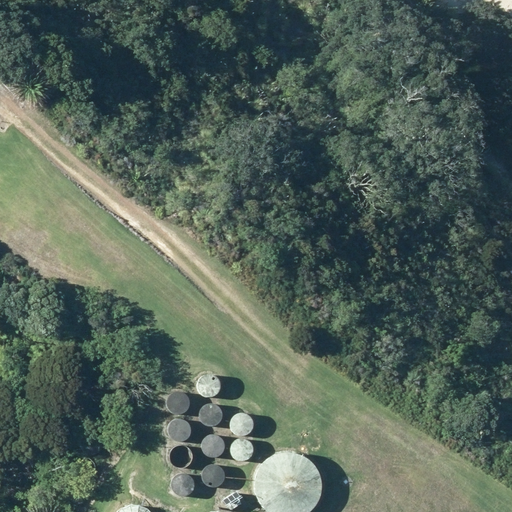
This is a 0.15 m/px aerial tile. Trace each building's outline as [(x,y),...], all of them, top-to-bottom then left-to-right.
[(215,385),(218,388),(221,390),(225,391),(229,390),(232,388),(234,385),(236,382),(236,378),(235,375),(233,371),(230,369),(227,368),(223,368),(219,369),(216,371),(214,375),(213,378),(214,382),(215,385)] [(183,404),(186,407),(189,409),(193,409),(197,409),(200,407),(202,404),(204,401),(204,397),(203,393),(201,390),(198,388),(195,387),(191,387),(187,388),(184,390),(182,393),(181,397),(182,401),(183,404)] [(217,417),(219,419),(222,421),(226,422),(230,421),(233,419),(236,417),(237,413),(238,409),(237,406),(235,403),(232,400),(228,399),(224,399),(221,400),(218,403),(216,406),(215,409),(215,413),(217,417)] [(247,426),(250,429),(253,430),(257,431),(261,430),(264,428),(266,426),(268,422),(268,419),(267,415),(265,412),(262,409),(259,408),(255,408),(251,409),(248,412),(246,415),(245,419),(246,422),(247,426)] [(185,431),(188,434),(191,436),(195,436),(199,436),(202,434),(204,431),(206,428),(206,424),(205,421),(203,417),(200,415),(197,414),(193,414),(189,415),(186,417),(184,421),(183,424),(184,428),(185,431)] [(218,448),(221,451),(224,453),(228,453),(231,453),(235,451),(237,448),(239,445),(239,441),(238,437),(236,434),(233,432),(229,431),(226,431),(222,432),(219,434),(217,437),(216,441),(216,445),(218,448)] [(101,448),(103,450),(106,451),(109,452),(112,451),(114,450),(117,448),(118,445),(118,442),(117,439),(116,436),(113,434),(110,433),(107,433),(104,434),(102,436),(100,439),(99,442),(100,445),(101,448)] [(246,451),(249,454),(252,455),(256,456),(259,455),(263,454),(265,451),(267,447),(267,444),(266,440),(264,437),(261,435),(258,433),(254,433),(250,435),(247,437),(245,440),(244,444),(245,447),(246,451)] [(185,458),(188,461),(191,463),(195,463),(199,463),(202,461),(204,458),(206,455),(206,451),(205,447),(203,444),(200,442),(197,441),(193,441),(189,442),(186,444),(184,447),(183,451),(184,455),(185,458)] [(275,501),(283,508),(290,511),(315,511),(325,507),(332,498),(337,488),(338,477),(335,466),(328,457),(320,450),(309,446),(297,446),(286,450),(277,457),(271,467),(268,479),(270,491),(275,501)] [(219,477),(221,480),(225,482),(228,482),(232,482),(235,480),(238,477),(239,474),(240,470),(239,467),(237,463),(234,461),(230,460),(227,460),(223,461),(220,463),(218,467),(217,470),(217,474),(219,477)] [(190,487),(192,490),(195,491),(199,492),(203,491),(206,490),(209,487),(210,483),(211,480),(210,476),(208,473),(205,471),(201,469),(197,469),(194,471),(191,473),(189,476),(188,480),(188,483),(190,487)] [(83,499),(85,502),(88,503),(91,504),(94,503),(96,502),(99,499),(100,496),(100,493),(99,490),(98,488),(95,486),(92,485),(89,485),(86,486),(84,488),(82,490),(81,493),(82,496),(83,499)] [(168,511),(165,507),(159,502),(152,500),(144,500),(136,502),(130,508),(127,511),(168,511)]
